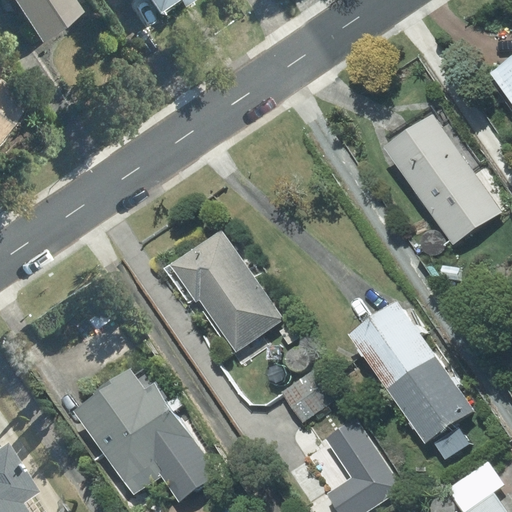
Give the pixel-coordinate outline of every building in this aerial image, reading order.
[(74,0),(12,0),(40,42),(83,13),(74,0)] [(192,0),(149,0),(159,13),(179,0),(184,6),(192,0)] [(0,135),(27,101),(0,80),(0,135)] [(401,146),(465,244),(511,214),(448,115),(401,146)] [(236,229),(185,262),(209,301),(212,298),(246,350),(293,321),(236,229)] [(416,301),(367,334),(441,442),(490,409),(416,301)] [(103,305),(89,317),(97,327),(111,314),(103,305)] [(94,411),(147,494),(176,476),(192,501),(230,476),(170,382),(160,388),(147,369),(112,391),(115,397),(94,411)] [(324,370),(291,394),(312,423),(345,399),(324,370)] [(375,511),(408,491),(364,422),(335,440),(359,478),(336,493),(347,511),(375,511)] [(32,511),(22,496),(37,486),(3,435),(0,437),(0,511),(32,511)] [(511,511),(511,502),(504,492),(511,486),(511,479),(496,460),(457,491),(473,511),(511,511)]
